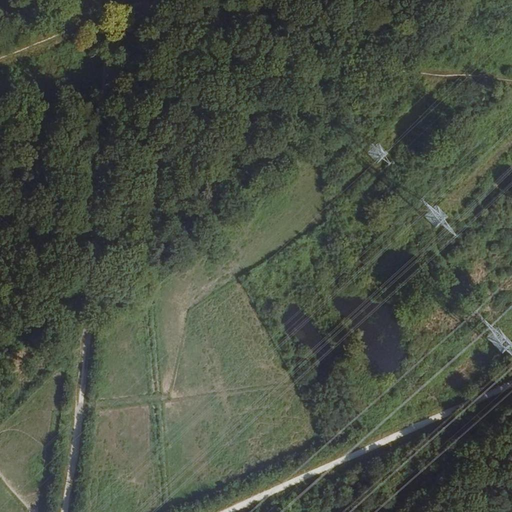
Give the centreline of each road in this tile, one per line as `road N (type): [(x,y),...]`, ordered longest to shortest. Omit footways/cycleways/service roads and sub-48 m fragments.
road 1 (track): [(63,511),(127,73),(118,0)]
road 2 (track): [(511,75),(342,68),(161,45),(118,0)]
road 3 (track): [(511,381),(228,511)]
